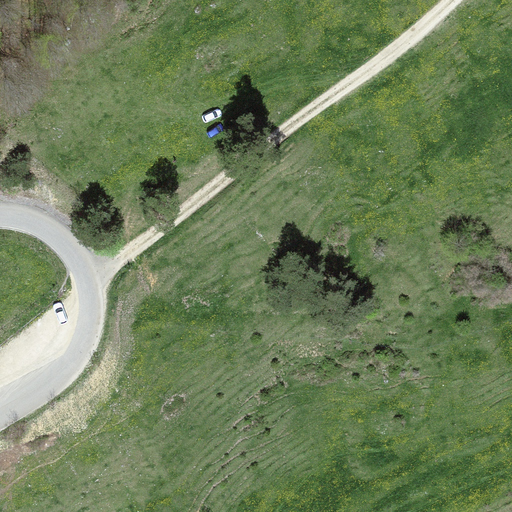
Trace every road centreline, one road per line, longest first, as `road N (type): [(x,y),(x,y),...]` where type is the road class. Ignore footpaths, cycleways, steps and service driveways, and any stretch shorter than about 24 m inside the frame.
road 1 (track): [(85,273),(147,237),(381,60),(446,0)]
road 2 (unclassified): [(0,410),(74,359),(89,308),(85,273),(59,237),(0,214)]
